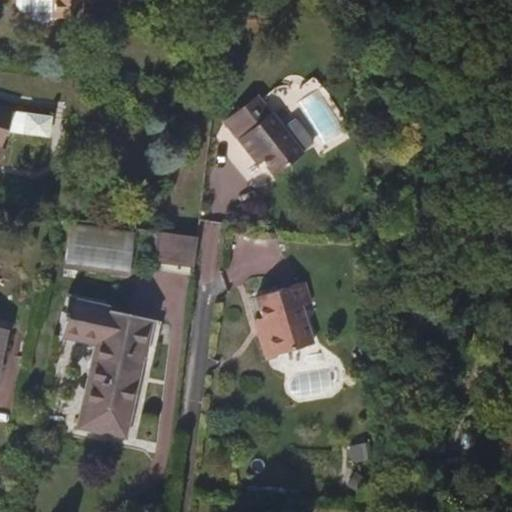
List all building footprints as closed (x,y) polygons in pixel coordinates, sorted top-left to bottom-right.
[(78,23),(79,0),(14,0),(15,9),(20,15),(27,15),(27,20),(33,27),(46,27),(50,23),(78,23)] [(69,69),(88,70),(89,52),(71,51),(69,69)] [(252,97),(216,124),(266,182),(298,155),(309,146),(290,121),(277,130),(252,97)] [(3,112),(0,111),(0,133),(43,138),(45,118),(3,112)] [(58,265),(124,274),(128,233),(63,224),(58,265)] [(188,248),(189,237),(156,233),(155,244),(188,248)] [(298,284),(244,300),(251,319),(244,321),(259,362),(308,346),(295,309),(307,305),(298,284)] [(107,424),(124,427),(136,360),(147,362),(154,321),(61,303),(59,318),(56,318),(54,330),(56,331),(50,365),(81,371),(70,425),(106,432),(107,424)] [(501,447),(511,450),(511,445),(511,421),(506,420),(501,447)] [(122,436),(124,427),(107,424),(106,432),(122,436)]
